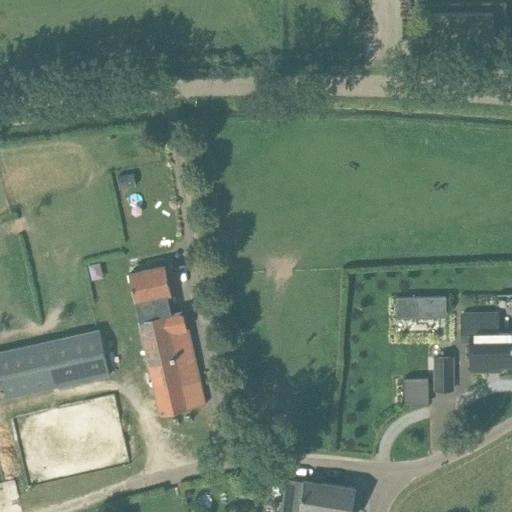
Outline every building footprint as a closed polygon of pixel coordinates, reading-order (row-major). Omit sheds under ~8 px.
[(431,42),(494,41),(493,12),(430,14),(431,42)] [(133,175),(117,177),(119,189),(135,186),(133,175)] [(140,321),(171,313),(166,294),(171,293),(166,265),(129,273),(140,321)] [(431,296),(431,318),(445,318),(445,296),(431,296)] [(205,406),(183,311),(171,313),(140,321),(152,369),(162,416),(205,406)] [(511,332),(500,333),(498,313),(461,313),(462,342),(472,342),(472,370),(486,369),(486,365),(511,364),(511,332)] [(109,375),(98,330),(0,352),(0,375),(6,400),(109,375)] [(436,390),(452,390),(452,358),(436,358),(436,390)] [(351,511),(355,488),(289,479),(284,511),(288,511),(351,511)]
